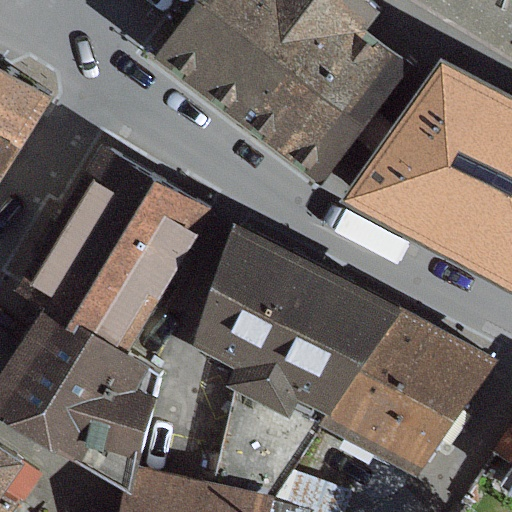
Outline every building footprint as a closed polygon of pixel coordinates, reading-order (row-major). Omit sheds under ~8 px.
[(197,0),(165,43),(335,169),(433,39),(387,4),(389,0),(197,0)] [(511,92),(452,61),(346,204),(511,287),(511,92)] [(0,177),(52,93),(0,62),(0,177)] [(212,200),(113,148),(57,238),(32,280),(57,294),(140,337),(212,200)] [(409,304),(245,221),(208,328),(224,339),(217,356),(246,371),(303,400),(313,381),(343,399),(409,304)] [(140,337),(57,294),(0,379),(0,394),(134,477),(144,481),(148,458),(170,383),(153,375),(164,350),(140,337)] [(409,304),(343,399),(330,415),(427,464),(502,355),(409,304)] [(38,449),(0,422),(0,511),(19,511),(24,505),(7,493),(38,449)] [(511,427),(485,466),(511,478),(511,427)] [(144,481),(134,477),(126,511),(275,511),(279,496),(281,486),(148,458),(144,481)] [(281,486),(279,496),(317,506),(315,511),(318,511),(348,511),(357,489),(295,466),(281,486)] [(317,506),(279,496),(275,511),(318,511),(315,511),(317,506)]
